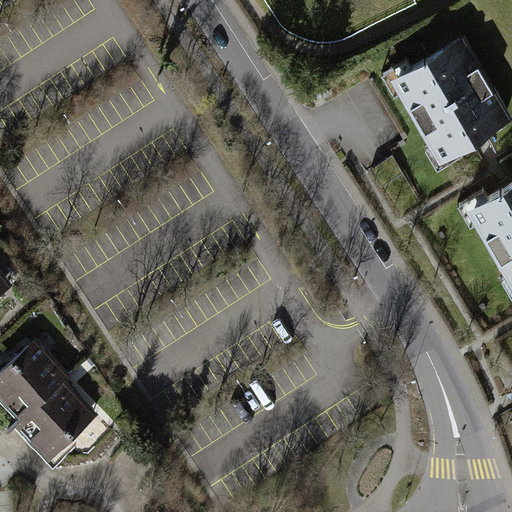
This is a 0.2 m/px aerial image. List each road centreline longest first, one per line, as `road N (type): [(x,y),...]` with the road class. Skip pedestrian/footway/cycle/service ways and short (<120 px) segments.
road 1 (residential): [(197,0),(436,370),(463,470),(462,511)]
road 2 (unknown): [(253,0),(279,37),(333,58),(458,0)]
road 3 (residential): [(122,511),(107,490),(52,482),(0,447)]
